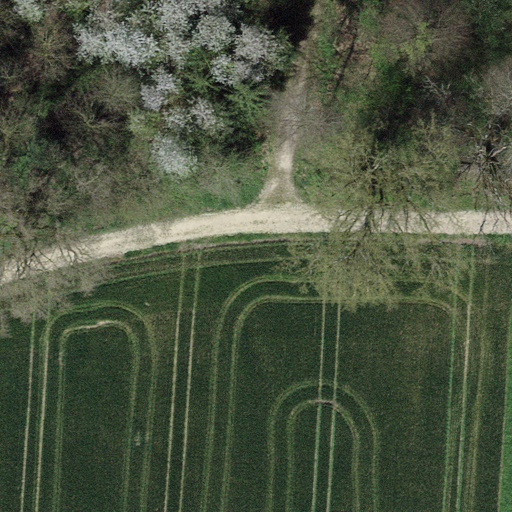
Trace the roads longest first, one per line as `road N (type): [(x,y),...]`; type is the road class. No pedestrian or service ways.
road 1 (track): [(0,273),(194,227),(511,222)]
road 2 (track): [(271,220),(325,0)]
